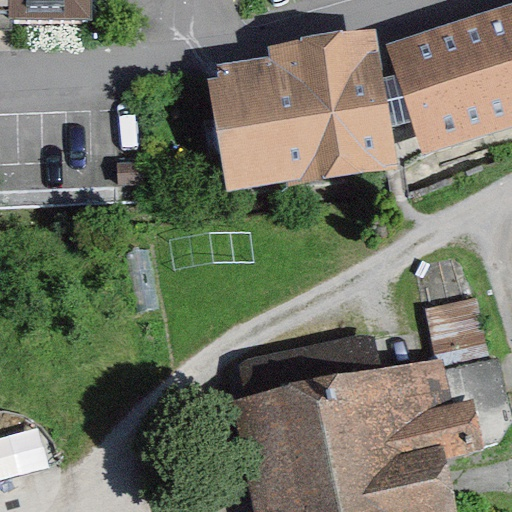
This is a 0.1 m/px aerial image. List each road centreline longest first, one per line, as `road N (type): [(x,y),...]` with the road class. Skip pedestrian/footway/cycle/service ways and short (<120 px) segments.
road 1 (track): [(131,511),(120,477),(136,436),(225,360),(381,279),(511,197)]
road 2 (residential): [(487,0),(399,30),(189,72),(0,95)]
